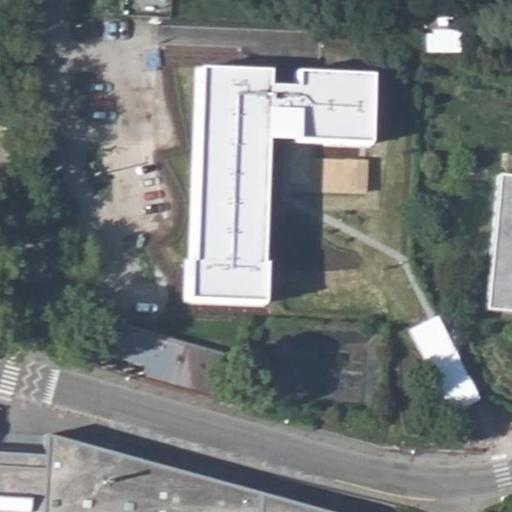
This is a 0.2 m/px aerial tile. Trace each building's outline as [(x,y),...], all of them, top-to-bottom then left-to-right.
[(269,68),(192,66),(184,305),(264,308),(270,144),(369,148),(372,74),(293,71),(293,88),(268,87),(269,68)] [(511,179),(499,178),(487,309),(511,311),(511,298),(511,179)] [(424,321),(405,332),(445,408),(465,398),(424,321)] [(142,378),(210,397),(222,353),(160,335),(112,322),(106,344),(148,356),(142,378)] [(0,511),(319,511),(43,435),(42,457),(9,455),(0,454),(0,511)]
